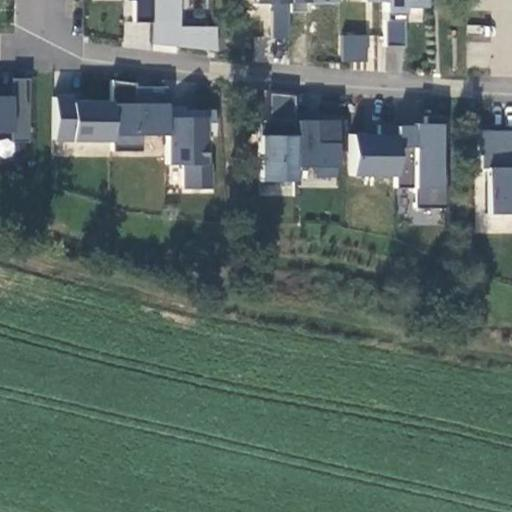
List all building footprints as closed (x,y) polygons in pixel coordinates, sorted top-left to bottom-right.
[(150,23),(150,0),(131,0),(131,23),(150,23)] [(150,0),(150,23),(150,47),(215,48),(215,26),(178,26),(178,0),(150,0)] [(290,13),(290,0),(251,0),(251,3),(268,2),(268,38),(287,38),(286,13),(290,13)] [(336,0),(290,0),(290,13),(308,12),(307,2),(337,2),(336,0)] [(381,0),(381,3),(382,47),(402,47),(402,9),(423,9),(423,0),(381,0)] [(467,39),(490,39),(490,25),(467,25),(467,39)] [(342,34),(341,60),(368,61),(369,34),(342,34)] [(0,133),(9,133),(9,142),(25,142),(26,77),(9,77),(9,96),(0,95),(0,133)] [(111,101),(111,142),(111,151),(139,151),(139,136),(165,135),(165,111),(165,89),(133,89),(133,82),(111,82),(111,101)] [(111,142),(111,101),(70,101),(70,95),(53,95),(53,142),(111,142)] [(294,166),(294,119),(294,96),(267,96),(267,120),(261,120),(261,134),(257,133),(256,181),(293,181),(294,166)] [(165,111),(165,135),(165,164),(183,164),(183,188),(210,188),(210,164),(204,164),(203,138),(217,138),(217,110),(165,111)] [(414,207),(443,208),(445,117),(427,117),(426,124),(394,124),(394,134),(394,146),(397,146),(396,176),(396,187),(414,187),(414,207)] [(294,119),(294,166),(316,167),(316,178),(334,178),(335,120),(294,119)] [(511,129),(475,130),(475,156),(481,156),(481,165),(481,212),(511,212),(511,129)] [(349,133),(348,175),(396,176),(397,146),(394,146),(394,134),(349,133)]
